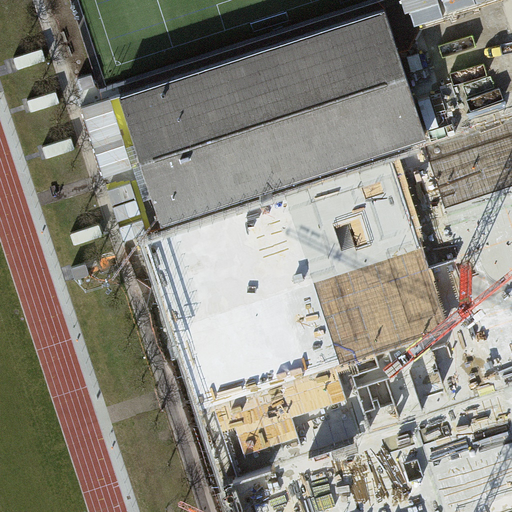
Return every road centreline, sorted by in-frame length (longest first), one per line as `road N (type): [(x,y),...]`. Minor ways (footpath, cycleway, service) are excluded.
road 1 (unknown): [(454,309),(394,146)]
road 2 (unknown): [(459,0),(511,158)]
road 3 (unknown): [(511,459),(454,309)]
